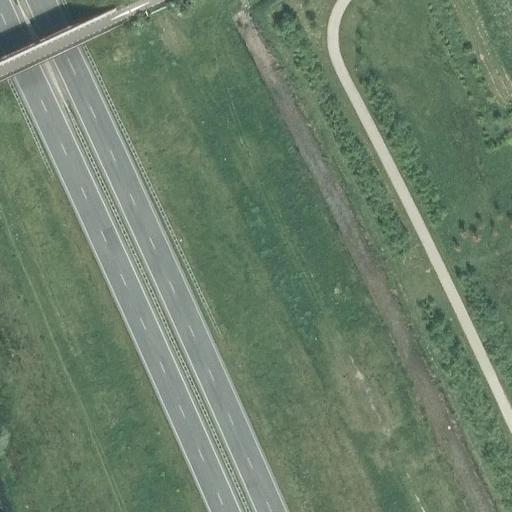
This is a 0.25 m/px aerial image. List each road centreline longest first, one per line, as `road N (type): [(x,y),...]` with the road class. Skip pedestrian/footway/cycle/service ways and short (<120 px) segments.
road 1 (trunk): [(266,511),(37,0)]
road 2 (trunk): [(0,18),(222,511)]
